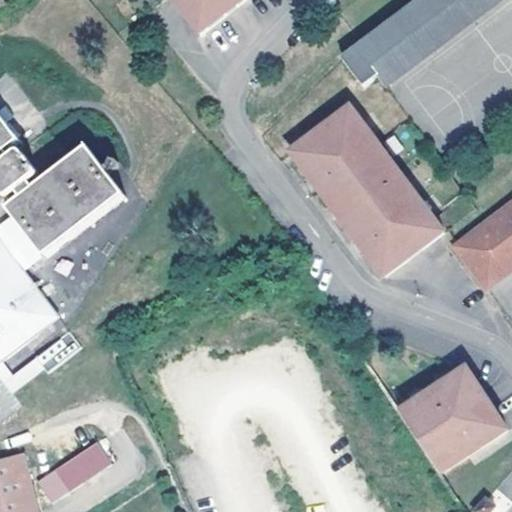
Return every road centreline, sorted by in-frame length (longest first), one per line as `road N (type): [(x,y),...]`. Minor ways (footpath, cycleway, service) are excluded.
road 1 (residential): [(314,0),(237,76),(231,119),(351,281),(488,340),(511,363)]
road 2 (unknown): [(340,511),(315,431),(282,394),(247,384),(218,397),(206,428),(220,469)]
